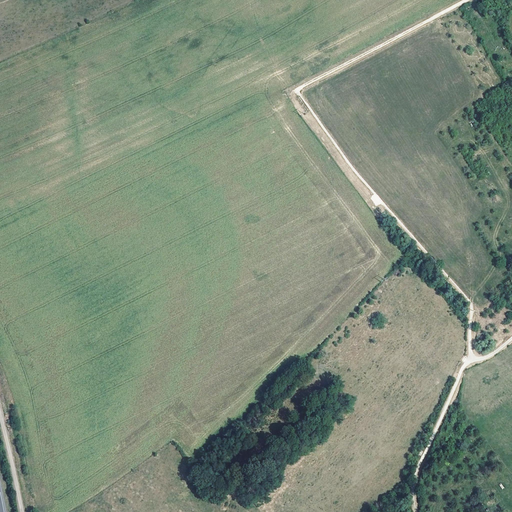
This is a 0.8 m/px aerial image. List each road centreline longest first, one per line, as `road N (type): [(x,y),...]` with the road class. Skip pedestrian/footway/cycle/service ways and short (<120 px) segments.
road 1 (track): [(466,0),(296,89),(354,170),(469,301),(470,358)]
road 2 (track): [(470,358),(415,475),(415,511)]
